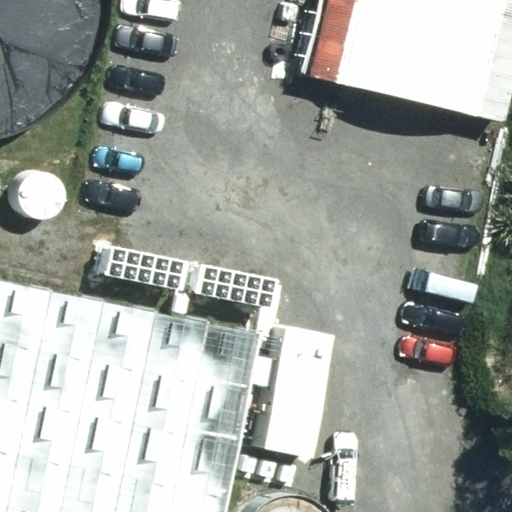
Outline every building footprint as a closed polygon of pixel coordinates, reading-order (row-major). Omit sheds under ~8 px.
[(0,0),(0,113),(387,200),(431,0),(0,0)] [(0,511),(219,511),(253,356),(0,302),(0,511)] [(267,365),(273,369),(280,371),(287,371),(294,368),(299,363),(302,357),(303,349),(302,342),(298,336),(292,332),(285,329),(279,329),(272,331),(267,335),(263,340),(261,346),(261,353),(263,359),(267,365)] [(324,376),(330,380),(337,382),(344,382),(351,379),(356,374),(360,368),(360,360),(359,353),(355,347),(349,343),(343,340),(336,340),(330,342),(324,346),(320,351),(318,357),(318,364),(320,370),(324,376)] [(375,386),(381,390),(388,392),(395,392),(402,389),(407,384),(410,377),(411,370),(410,363),(406,357),(400,352),(393,350),(387,350),(380,352),(375,356),(371,361),(369,367),(369,374),(370,380),(375,386)] [(326,511),(324,509),(312,499),(298,494),(284,494),(271,498),(260,506),(255,511),(326,511)]
